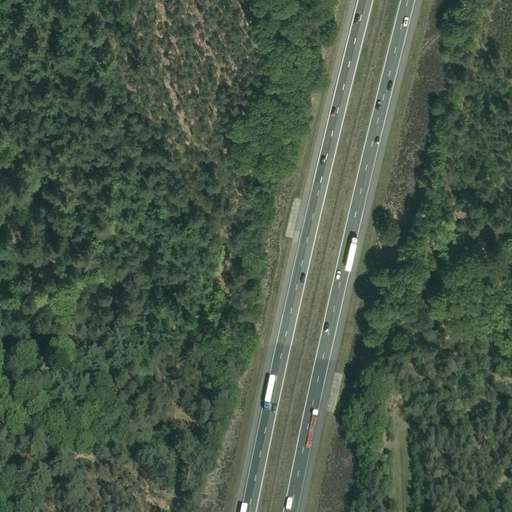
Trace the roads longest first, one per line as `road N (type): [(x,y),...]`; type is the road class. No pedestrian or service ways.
road 1 (motorway): [(290,511),(407,0)]
road 2 (motorway): [(365,0),(248,511)]
road 3 (track): [(511,378),(401,402),(401,511)]
